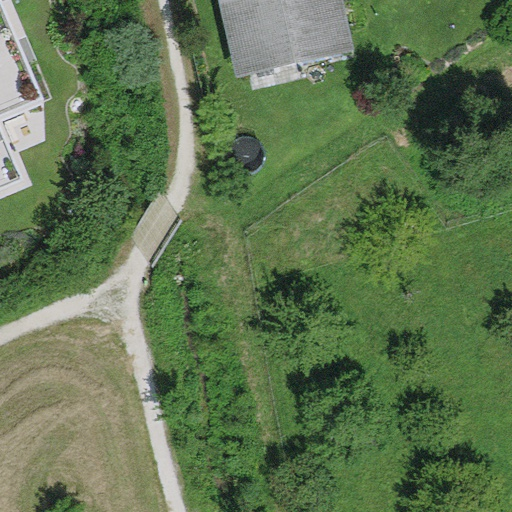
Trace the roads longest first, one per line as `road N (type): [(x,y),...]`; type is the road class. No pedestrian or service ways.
road 1 (track): [(0,335),(118,288),(171,208),(188,160),(165,0)]
road 2 (track): [(173,511),(118,288)]
